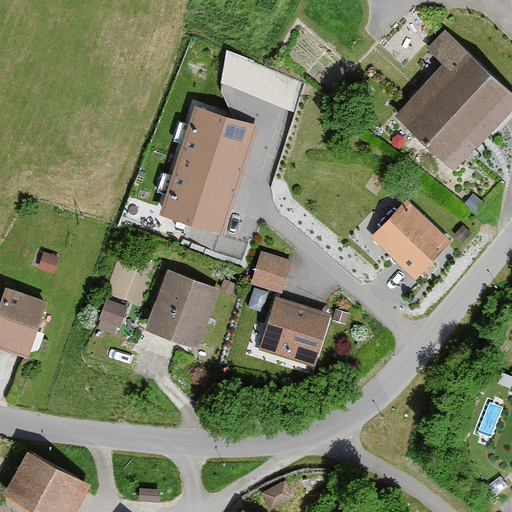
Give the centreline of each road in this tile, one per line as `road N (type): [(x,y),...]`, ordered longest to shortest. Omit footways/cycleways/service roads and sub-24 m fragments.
road 1 (residential): [(312,434),(195,444),(0,418)]
road 2 (residential): [(511,240),(360,403),(312,434)]
road 3 (residential): [(312,434),(446,511)]
